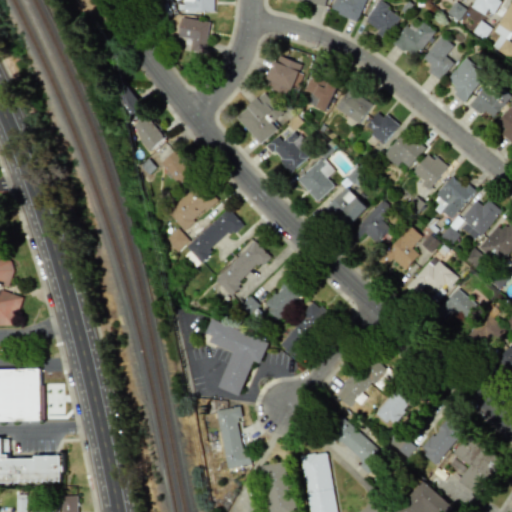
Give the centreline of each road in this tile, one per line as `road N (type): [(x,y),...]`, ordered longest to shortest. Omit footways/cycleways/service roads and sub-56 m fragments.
road 1 (residential): [(104,0),(145,64),(262,197),(511,424)]
road 2 (tertiary): [(0,118),(71,315),(115,511)]
road 3 (residential): [(251,22),(311,37),(361,62),(511,186)]
road 4 (residential): [(192,120),(235,73),(251,0)]
road 5 (residential): [(376,308),(287,411)]
